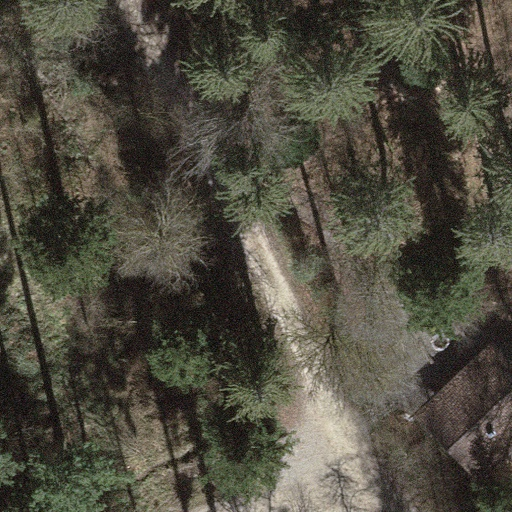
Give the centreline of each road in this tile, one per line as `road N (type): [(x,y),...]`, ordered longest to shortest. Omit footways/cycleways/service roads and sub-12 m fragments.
road 1 (track): [(349,511),(330,399),(137,0)]
road 2 (track): [(378,303),(336,265),(248,231)]
